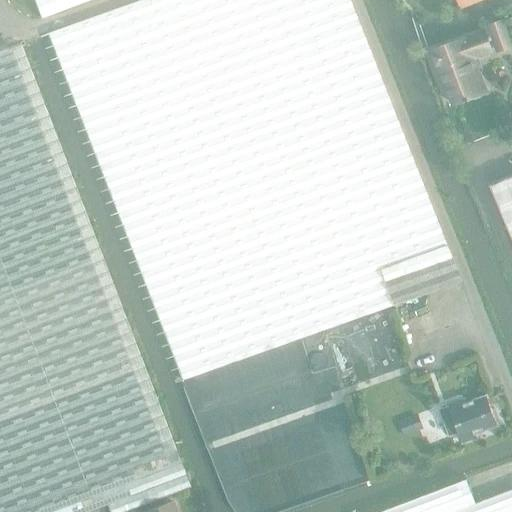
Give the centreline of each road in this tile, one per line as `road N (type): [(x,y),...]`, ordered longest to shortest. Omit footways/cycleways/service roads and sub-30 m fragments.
road 1 (unclassified): [(511,394),(355,0)]
road 2 (unclassified): [(511,268),(471,166),(511,148)]
